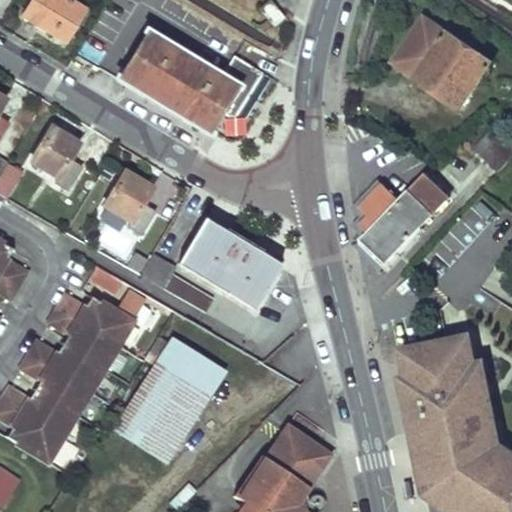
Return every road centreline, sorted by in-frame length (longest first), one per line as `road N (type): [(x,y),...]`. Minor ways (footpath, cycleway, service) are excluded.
road 1 (residential): [(0,41),(212,178),(249,187),(309,185)]
road 2 (tertiary): [(383,511),(309,185)]
road 3 (tertiary): [(309,185),(310,70),(328,0)]
road 4 (residential): [(0,203),(38,226),(49,272),(0,354)]
